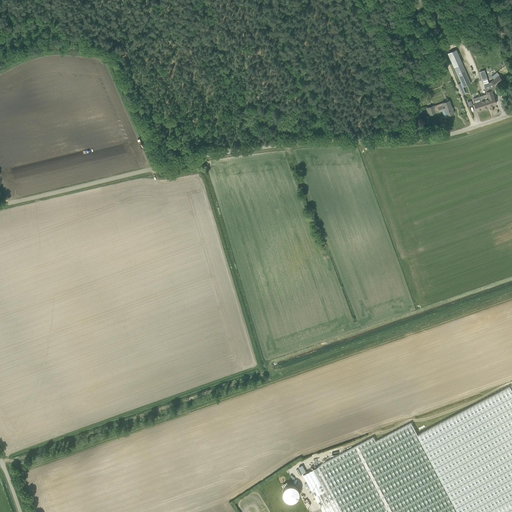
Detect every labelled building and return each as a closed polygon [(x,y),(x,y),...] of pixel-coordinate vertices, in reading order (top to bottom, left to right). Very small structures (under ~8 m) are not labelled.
[(399,7),(404,19),(414,15),(409,3),(399,7)] [(442,40),(450,36),(436,6),(429,10),(442,40)] [(461,83),(469,79),(456,50),(448,53),(461,83)] [(496,78),(492,82),(495,86),(497,85),(499,83),(499,82),(502,80),(499,76),(496,79),(496,78)] [(489,102),(490,106),(496,104),(494,97),(493,97),(489,83),(484,84),(487,96),(489,96),(491,101),(489,102)] [(488,107),(490,106),(489,102),(491,101),(489,96),(487,96),(480,98),(481,101),(484,109),(488,108),(488,107)] [(477,111),(484,109),(481,101),(480,98),(480,97),(473,99),(477,111)] [(433,106),(427,108),(429,115),(444,110),(446,116),(454,113),(449,100),(442,103),(433,106)] [(511,511),(511,391),(509,386),(417,435),(411,423),(376,442),(373,437),(318,467),(303,475),(315,496),(318,502),(323,511),(511,511)] [(284,484),(284,500),(297,500),(297,484),(284,484)]
